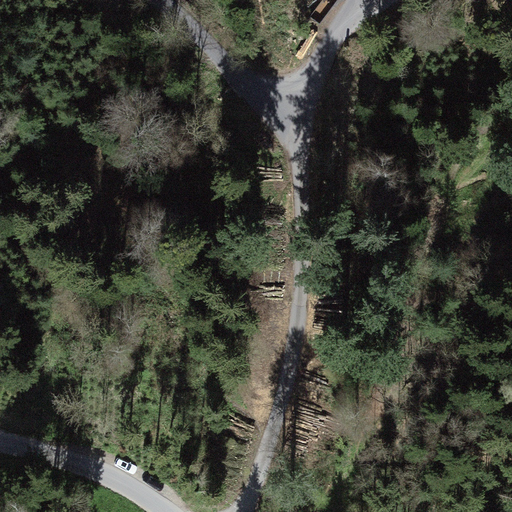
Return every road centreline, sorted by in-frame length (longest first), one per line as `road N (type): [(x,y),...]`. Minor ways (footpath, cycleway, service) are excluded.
road 1 (unclassified): [(153,0),(294,123),(305,191),(295,351),(247,511)]
road 2 (unclassified): [(165,511),(122,481),(0,438)]
